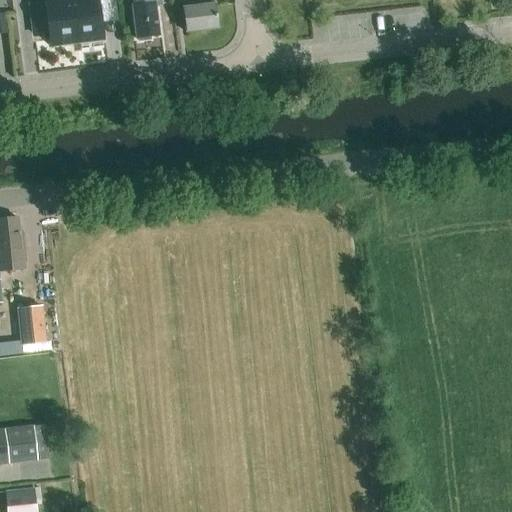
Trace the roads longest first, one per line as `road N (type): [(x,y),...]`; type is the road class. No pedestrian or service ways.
road 1 (unclassified): [(511,145),(0,201)]
road 2 (residential): [(0,97),(262,63)]
road 3 (residential): [(262,63),(511,34)]
